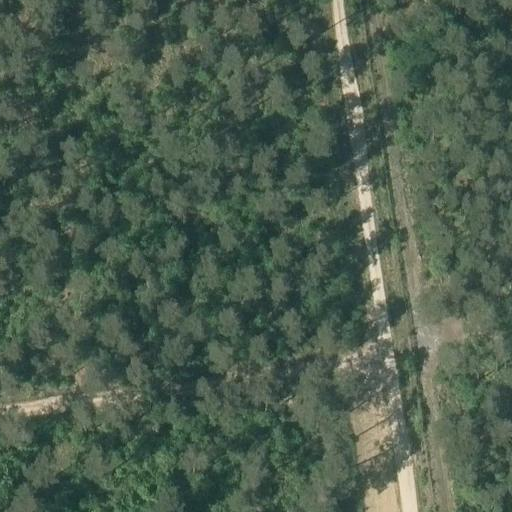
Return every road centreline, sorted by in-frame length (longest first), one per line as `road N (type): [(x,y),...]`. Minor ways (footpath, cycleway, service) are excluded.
road 1 (track): [(340,0),(407,511)]
road 2 (track): [(392,354),(0,415)]
